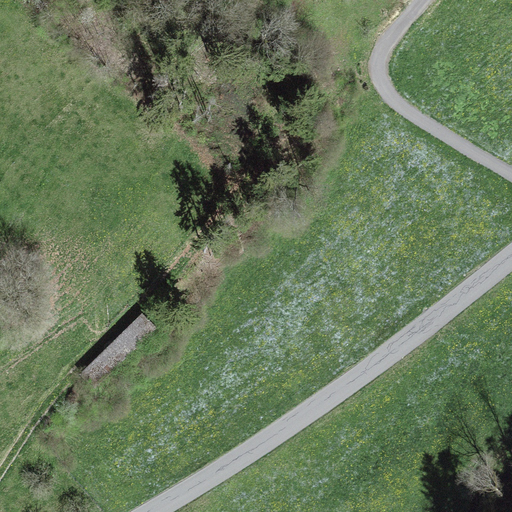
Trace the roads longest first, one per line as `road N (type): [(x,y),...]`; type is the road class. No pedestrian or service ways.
road 1 (unclassified): [(149,511),(313,411),(511,254)]
road 2 (track): [(511,176),(387,88),(388,49),(431,0)]
road 3 (track): [(0,475),(84,359)]
